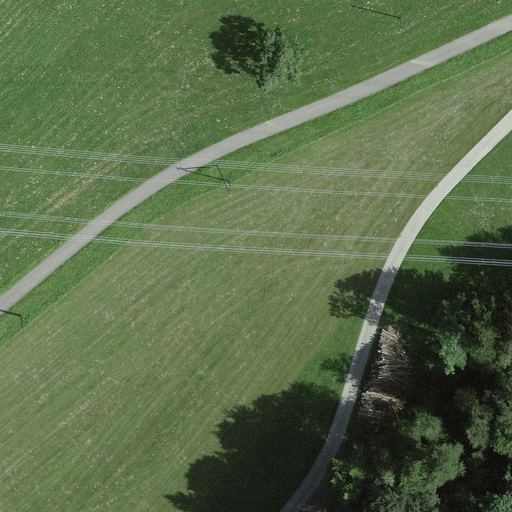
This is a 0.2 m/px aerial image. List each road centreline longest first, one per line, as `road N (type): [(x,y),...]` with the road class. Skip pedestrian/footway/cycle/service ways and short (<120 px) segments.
road 1 (track): [(511,29),(193,165),(93,231),(0,308)]
road 2 (track): [(322,470),(389,267),(438,196),(511,122)]
